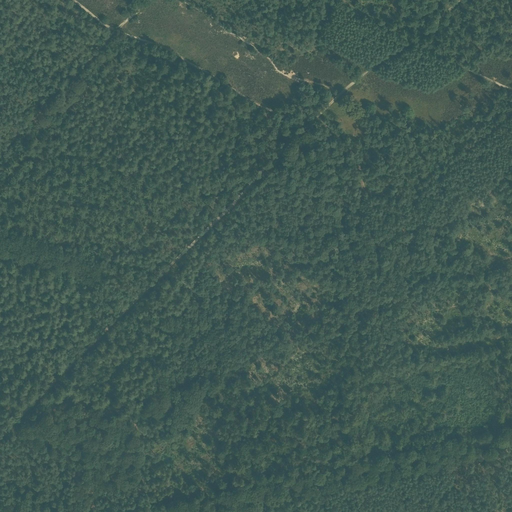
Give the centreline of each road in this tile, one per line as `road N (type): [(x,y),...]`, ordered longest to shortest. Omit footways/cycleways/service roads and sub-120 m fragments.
road 1 (track): [(21,414),(340,92),(459,0)]
road 2 (track): [(511,108),(412,194),(359,189),(356,171),(328,135),(264,111),(71,0)]
road 3 (track): [(180,511),(511,439)]
road 4 (track): [(359,189),(350,234),(362,476)]
